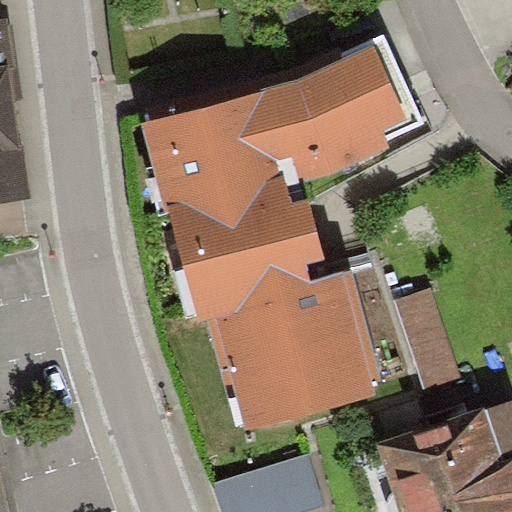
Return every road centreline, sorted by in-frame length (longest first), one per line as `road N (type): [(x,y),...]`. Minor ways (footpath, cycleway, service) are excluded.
road 1 (tertiary): [(168,511),(114,362),(63,0)]
road 2 (residential): [(433,0),(478,103),(511,132)]
